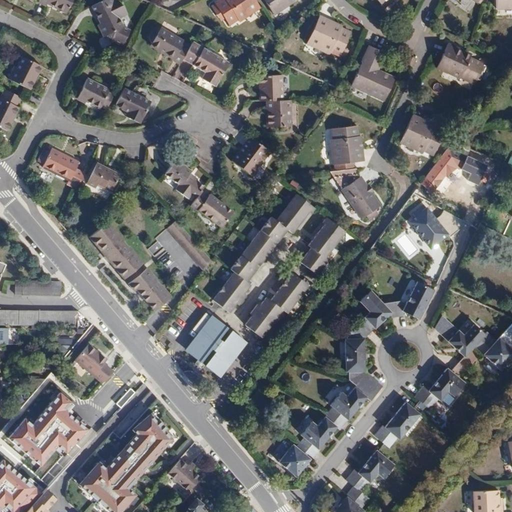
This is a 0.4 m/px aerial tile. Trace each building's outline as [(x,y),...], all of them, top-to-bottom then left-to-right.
[(38,0),(37,2),(45,5),(46,3),(66,12),(72,0),(38,0)] [(117,9),(112,0),(101,0),(91,5),(100,22),(97,23),(103,36),(122,27),(115,11),(117,9)] [(260,7),(255,0),(219,0),(215,3),(228,25),(237,20),(241,20),(244,18),(245,14),(251,11),(255,11),(260,7)] [(263,0),(272,13),(278,9),(279,11),(296,0),(263,0)] [(511,0),(495,0),(495,9),(511,9),(511,0)] [(342,27),(319,16),(306,43),(311,45),(315,44),(320,47),(321,50),(327,52),(330,52),(340,56),(350,33),(342,29),(342,27)] [(172,60),(179,64),(182,59),(187,49),(181,46),(184,41),(159,27),(153,27),(146,39),(149,45),(173,59),(172,60)] [(228,62),(192,41),(187,49),(182,59),(204,71),(201,78),(214,86),(228,62)] [(447,45),(436,69),(459,79),(460,77),(475,83),(477,78),(480,80),(488,62),(482,59),(480,64),(469,59),(471,56),(447,45)] [(395,79),(377,71),(374,69),(382,52),(369,46),(352,84),(359,87),(358,89),(384,101),(395,79)] [(385,54),(382,52),(374,69),(377,71),(385,54)] [(404,63),(411,66),(414,59),(407,55),(404,63)] [(8,79),(29,89),(40,66),(22,57),(16,68),(14,67),(8,79)] [(181,80),(187,69),(179,65),(173,76),(181,80)] [(266,100),(282,100),(281,74),(259,75),(259,100),(266,100)] [(101,105),(106,108),(113,94),(108,92),(108,89),(87,78),(76,98),(85,102),(85,101),(99,108),(101,105)] [(115,105),(128,111),(131,113),(128,118),(139,123),(141,118),(142,119),(150,101),(123,88),(115,105)] [(16,106),(21,97),(4,89),(0,97),(0,127),(6,130),(18,107),(16,106)] [(291,126),(290,100),(282,100),(266,100),(267,127),(291,126)] [(419,126),(442,136),(443,132),(434,128),(435,126),(412,115),(409,122),(419,126)] [(419,126),(409,122),(399,142),(405,145),(409,144),(415,147),(416,150),(420,151),(424,151),(433,155),(442,136),(419,126)] [(362,161),(360,136),(358,136),(356,126),(331,129),(332,140),(330,142),(331,147),(333,149),(334,156),(332,158),(333,165),(362,161)] [(231,160),(251,175),(270,152),(250,136),(231,160)] [(460,152),(463,146),(457,143),(448,164),(460,169),(460,168),(470,172),(467,179),(477,184),(487,164),(460,152)] [(78,186),(84,173),(75,168),(78,162),(51,148),(42,166),(69,180),(68,181),(78,186)] [(200,190),(203,187),(187,174),(190,171),(175,159),(164,173),(179,184),(175,189),(187,198),(190,193),(195,197),(200,190)] [(111,191),(119,174),(96,162),(86,182),(95,187),(97,184),(111,191)] [(355,168),(328,171),(361,219),(379,206),(371,194),(366,186),(359,177),(356,174),(355,168)] [(195,197),(189,204),(196,210),(197,209),(220,227),(232,211),(209,193),(207,196),(200,190),(195,197)] [(315,208),(295,193),(286,205),(275,220),(270,216),(260,229),(250,241),(240,255),(230,268),(233,271),(223,284),(213,297),(229,310),(237,301),(239,303),(247,293),(245,291),(251,282),(247,279),(256,267),(266,254),(276,242),(286,228),(292,233),(303,218),(308,212),(310,213),(315,208)] [(425,208),(408,222),(430,248),(447,233),(425,208)] [(335,243),(345,231),(326,217),(322,222),(324,224),(319,231),(307,245),(310,247),(300,261),(316,274),(327,260),(324,258),(335,243)] [(143,263),(106,221),(89,237),(125,278),(128,275),(134,281),(131,283),(155,310),(171,296),(146,268),(143,270),(139,266),(143,263)] [(171,222),(163,230),(202,266),(209,258),(171,222)] [(291,273),(281,286),(271,298),(267,295),(260,303),(259,302),(251,312),(253,314),(246,323),(262,336),(273,322),(283,309),(287,313),(287,312),(297,299),(308,286),(291,273)] [(15,281),(14,296),(60,296),(61,282),(53,282),(15,281)] [(401,301),(382,302),(370,290),(359,300),(369,311),(348,331),(348,338),(344,338),(344,371),(348,371),(348,379),(355,384),(346,395),(341,391),(330,404),(332,406),(328,412),(317,425),(312,421),(301,434),(304,436),(300,441),(296,446),(293,444),(279,460),(297,475),(310,458),(312,459),(320,449),(318,448),(336,426),(340,429),(347,419),(367,396),(371,400),(383,385),(366,371),(366,338),(367,338),(392,313),(395,316),(405,315),(406,312),(420,319),(434,290),(417,281),(407,303),(401,301)] [(0,324),(77,326),(77,312),(0,310),(0,324)] [(497,341),(488,332),(485,334),(475,324),(464,335),(443,315),(436,329),(465,357),(474,347),(499,371),(511,357),(511,349),(500,337),(497,341)] [(184,350),(216,375),(242,342),(210,317),(184,350)] [(105,360),(87,344),(73,361),(101,385),(112,372),(102,364),(105,360)] [(464,382),(451,371),(447,368),(428,390),(423,386),(414,396),(419,401),(429,409),(437,399),(439,401),(447,391),(453,396),(464,382)] [(40,388),(41,379),(32,378),(31,387),(40,388)] [(98,432),(120,408),(106,395),(83,419),(98,432)] [(376,434),(385,442),(390,446),(398,436),(400,437),(420,414),(413,408),(405,401),(386,425),(384,424),(376,434)] [(173,440),(149,416),(133,431),(136,437),(105,471),(98,465),(78,486),(107,511),(119,511),(135,496),(127,489),(173,440)] [(394,464),(378,451),(376,449),(358,470),(355,468),(346,479),(354,486),(346,496),(332,511),(362,511),(364,510),(361,508),(370,498),(361,491),(376,473),(382,478),(394,464)] [(167,474),(180,486),(193,472),(194,470),(189,465),(187,467),(179,460),(167,474)] [(193,472),(180,486),(187,492),(200,478),(193,472)] [(42,511),(43,511),(45,509),(47,511),(56,501),(45,490),(25,511),(42,511)] [(498,503),(498,498),(498,490),(472,491),(473,511),(501,511),(502,502),(498,503)] [(184,511),(205,511),(199,507),(201,504),(195,499),(187,509),(188,510),(186,511),(185,511),(184,511)]
